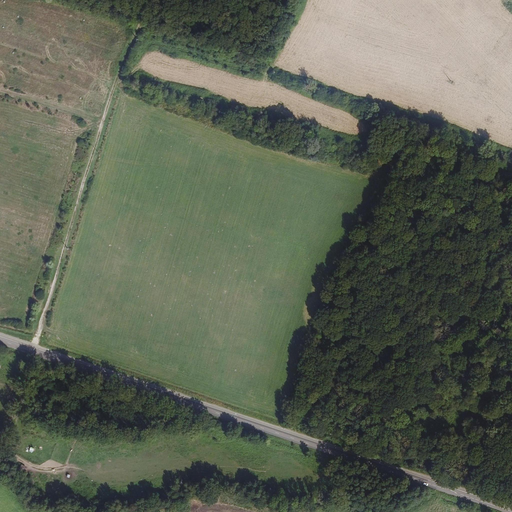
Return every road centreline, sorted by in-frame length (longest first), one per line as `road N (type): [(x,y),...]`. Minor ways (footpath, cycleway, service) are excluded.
road 1 (primary): [(511,511),(0,339)]
road 2 (track): [(22,434),(6,420),(98,124),(150,0)]
